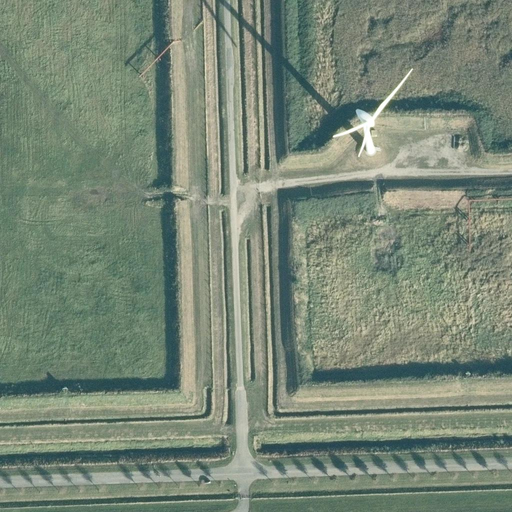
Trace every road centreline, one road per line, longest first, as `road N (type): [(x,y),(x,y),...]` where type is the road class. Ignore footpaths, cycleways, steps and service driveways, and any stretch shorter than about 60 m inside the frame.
road 1 (unclassified): [(244,475),(229,0)]
road 2 (track): [(235,183),(511,172)]
road 3 (unclassified): [(511,465),(244,475)]
road 4 (unclassified): [(244,475),(0,483)]
